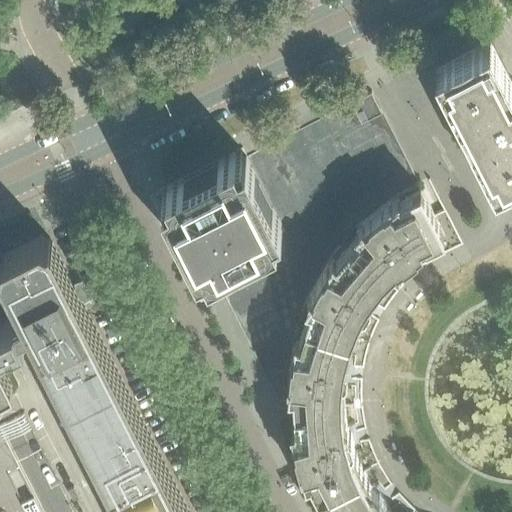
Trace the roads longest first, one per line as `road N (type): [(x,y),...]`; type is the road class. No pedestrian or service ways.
road 1 (residential): [(288,511),(103,151)]
road 2 (secondary): [(103,151),(421,0)]
road 3 (secondary): [(345,0),(88,120)]
road 4 (residential): [(88,120),(31,0)]
